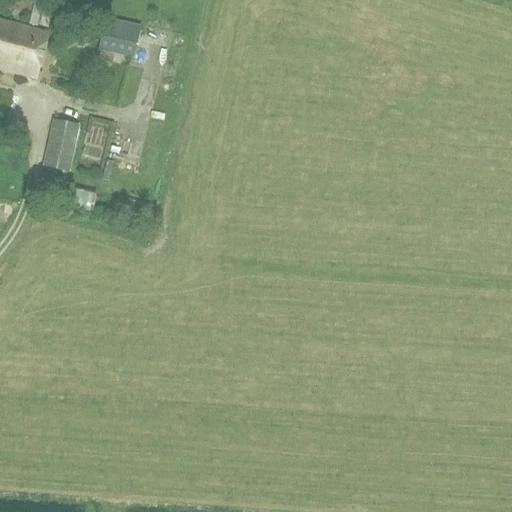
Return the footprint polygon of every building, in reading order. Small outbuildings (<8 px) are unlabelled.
[(27,26),(44,30),(49,10),(33,5),(27,26)] [(133,58),(141,27),(106,19),(98,50),(133,58)] [(0,69),(38,79),(49,34),(0,21),(0,69)] [(53,120),(42,167),(69,173),(80,126),(53,120)] [(87,121),(83,141),(102,146),(107,126),(87,121)]
